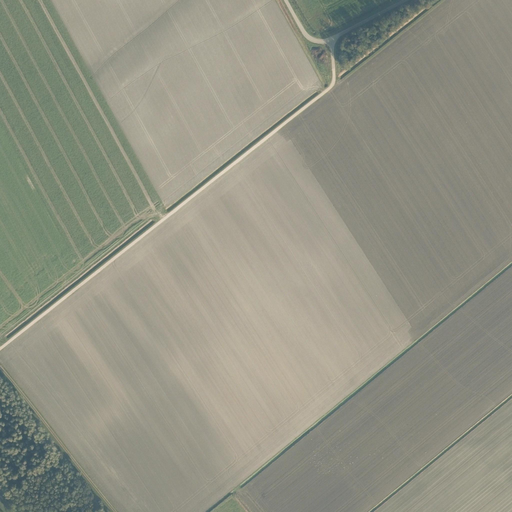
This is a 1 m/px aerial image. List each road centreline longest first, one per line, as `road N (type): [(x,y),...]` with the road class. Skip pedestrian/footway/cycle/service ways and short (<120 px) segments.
road 1 (unclassified): [(0,348),(328,88),(332,38)]
road 2 (track): [(115,511),(0,364)]
